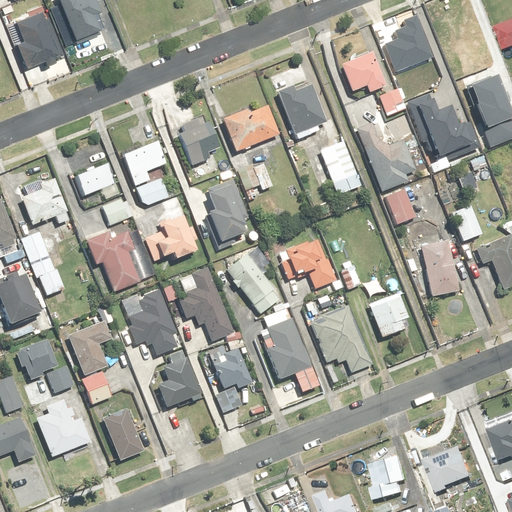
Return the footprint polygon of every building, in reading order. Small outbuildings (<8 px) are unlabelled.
[(57,0),(73,39),(98,28),(92,14),(98,12),(93,0),(57,0)] [(42,9),(16,20),(22,36),(16,39),(26,64),(42,57),(45,65),(65,56),(48,16),(45,17),(42,9)] [(511,47),(511,21),(499,27),(508,49),(511,47)] [(493,57),(484,31),(445,45),(451,61),(459,59),(465,76),(485,68),(483,61),(493,57)] [(405,47),(388,54),(400,84),(418,76),(423,90),(437,85),(440,75),(431,53),(420,57),(415,46),(406,50),(405,47)] [(352,93),(366,87),(369,94),(387,86),(372,52),(340,65),(352,93)] [(511,118),(511,115),(496,74),(466,86),(489,148),(511,139),(511,125),(510,120),(511,118)] [(410,83),(400,87),(403,97),(414,93),(410,83)] [(292,86),(277,93),(297,140),(318,131),(317,127),(326,123),(310,85),(295,92),(292,86)] [(398,90),(379,97),(387,118),(406,111),(398,90)] [(428,95),(406,104),(430,166),(439,163),(441,168),(481,153),(470,122),(457,127),(449,106),(435,112),(428,95)] [(280,135),(268,106),(254,112),(253,110),(248,112),(247,110),(223,120),(236,153),(280,135)] [(191,167),(211,159),(209,153),(219,150),(208,123),(200,126),(198,120),(181,127),(184,134),(179,135),(191,167)] [(371,123),(357,129),(381,193),(408,182),(406,176),(416,172),(401,133),(378,141),(371,123)] [(156,143),(122,157),(135,186),(149,180),(146,173),(165,165),(156,143)] [(342,143),(319,152),(333,185),(356,176),(342,143)] [(485,156),(469,162),(474,172),(476,171),(480,181),(492,176),(485,156)] [(260,187),(262,192),(272,188),(263,165),(253,169),(249,159),(233,166),(236,175),(238,174),(249,202),(257,199),(253,189),(260,187)] [(108,166),(77,178),(84,197),(100,192),(103,200),(119,194),(108,166)] [(472,175),(458,181),(464,195),(478,189),(472,175)] [(40,181),(22,188),(26,197),(20,199),(31,227),(55,218),(58,226),(69,221),(53,179),(41,184),(40,181)] [(168,199),(160,180),(136,190),(141,203),(147,206),(168,199)] [(234,181),(207,190),(215,211),(208,213),(219,243),(245,233),(244,229),(246,228),(243,220),(248,219),(234,181)] [(403,190),(385,197),(396,227),(414,220),(403,190)] [(0,246),(2,246),(3,249),(16,245),(13,239),(16,238),(2,200),(0,200),(0,246)] [(120,200),(102,207),(109,227),(128,220),(120,200)] [(481,235),(470,207),(451,215),(462,242),(481,235)] [(154,262),(172,255),(175,261),(196,251),(191,242),(197,239),(192,228),(187,230),(182,218),(159,228),(160,232),(144,239),(154,262)] [(97,266),(102,264),(114,293),(140,282),(129,254),(135,252),(125,227),(109,233),(109,232),(87,241),(97,266)] [(459,292),(448,240),(442,241),(440,230),(417,234),(431,298),(459,292)] [(36,278),(38,277),(46,297),(64,290),(56,268),(53,269),(39,233),(21,240),(36,278)] [(351,254),(344,233),(334,237),(336,241),(332,242),(338,259),(351,254)] [(511,288),(511,236),(511,234),(475,249),(482,265),(491,261),(503,292),(511,288)] [(302,275),(307,273),(315,291),(336,282),(319,239),(297,248),(296,245),(283,251),(284,252),(278,255),(284,268),(290,266),(294,276),(301,273),(302,275)] [(258,248),(225,270),(233,281),(231,282),(237,291),(239,289),(258,317),(280,302),(259,272),(270,265),(258,248)] [(20,259),(0,264),(0,309),(2,316),(35,306),(20,259)] [(352,266),(340,271),(347,291),(360,286),(352,266)] [(202,325),(211,343),(234,332),(206,268),(191,275),(198,288),(184,294),(186,297),(177,301),(187,320),(194,317),(198,327),(202,325)] [(169,286),(162,288),(167,303),(175,300),(169,286)] [(178,336),(159,289),(144,295),(145,297),(135,301),(140,312),(125,318),(129,327),(127,328),(135,349),(144,345),(146,350),(152,348),(159,366),(168,362),(165,355),(181,349),(176,336),(178,336)] [(397,293),(368,305),(382,338),(404,329),(400,321),(408,318),(397,293)] [(320,320),(309,324),(316,340),(317,339),(320,345),(318,345),(326,364),(336,360),(337,364),(345,361),(350,374),(373,365),(348,305),(319,317),(320,320)] [(311,368),(291,319),(265,329),(273,347),(266,350),(279,381),(311,368)] [(105,321),(67,337),(84,377),(108,367),(99,345),(115,339),(112,333),(117,331),(113,322),(107,325),(105,321)] [(224,350),(209,356),(212,362),(214,362),(215,364),(213,365),(222,389),(213,392),(222,413),(242,405),(236,391),(251,385),(238,350),(245,348),(239,333),(225,339),(230,352),(225,354),(224,350)] [(57,368),(46,340),(19,351),(20,353),(16,355),(21,369),(25,368),(30,381),(44,375),(43,373),(57,368)] [(182,351),(168,358),(170,364),(161,368),(167,381),(158,385),(168,409),(191,399),(193,403),(201,399),(199,396),(201,395),(182,351)] [(70,376),(66,366),(46,374),(54,395),(78,385),(74,374),(70,376)] [(102,373),(81,380),(91,406),(111,398),(102,373)] [(0,400),(5,414),(24,407),(12,377),(0,381),(0,400)] [(48,415),(36,421),(51,459),(89,444),(80,420),(75,422),(67,400),(46,409),(48,415)] [(126,409),(102,419),(119,462),(143,453),(126,409)] [(0,456),(13,452),(18,464),(37,457),(21,417),(0,425),(0,456)] [(511,418),(489,428),(502,459),(511,454),(511,418)] [(451,488),(450,485),(472,477),(460,445),(448,450),(446,444),(424,452),(440,492),(451,488)] [(401,455),(371,464),(377,486),(374,487),(378,499),(404,492),(401,481),(408,480),(401,455)] [(330,487),(315,493),(322,511),(359,511),(353,495),(336,502),(330,487)] [(375,509),(375,511),(395,511),(392,502),(375,509)]
